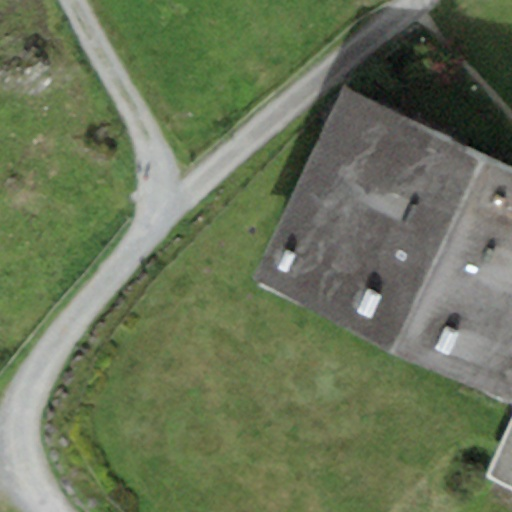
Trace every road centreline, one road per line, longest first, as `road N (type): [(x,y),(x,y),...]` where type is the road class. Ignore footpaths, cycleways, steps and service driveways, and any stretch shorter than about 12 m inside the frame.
road 1 (track): [(409,0),(170,201),(24,391),(34,465),(78,511)]
road 2 (track): [(70,0),(170,201)]
